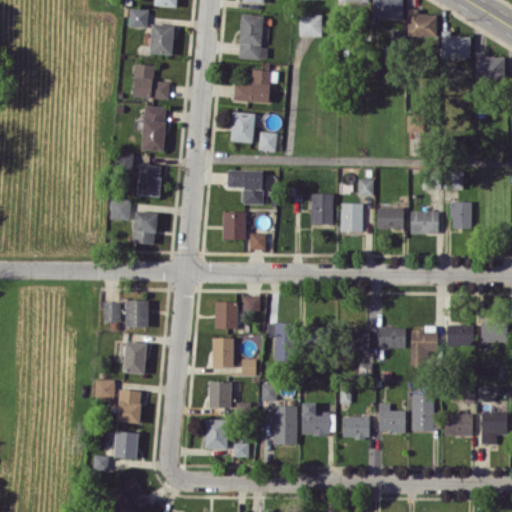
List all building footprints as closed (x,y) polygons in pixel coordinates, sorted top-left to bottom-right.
[(372,0),(373,19),(403,19),(402,0),(372,0)] [(128,26),(147,26),(148,8),(129,7),(128,26)] [(407,35),(436,35),(436,13),(418,13),(418,8),(407,8),(407,35)] [(261,46),(262,13),(240,13),(238,56),(267,57),(267,46),(261,46)] [(322,35),(322,13),(299,13),(299,34),(322,35)] [(173,24),(150,23),(149,52),(172,53),(173,24)] [(470,35),(450,34),(450,30),(441,30),(440,55),(470,56),(470,35)] [(475,79),(504,79),(504,55),(484,55),(484,50),(475,50),(475,79)] [(168,97),(168,80),(153,80),(154,63),(134,63),(133,96),(168,97)] [(234,82),(233,99),(269,101),(270,80),(277,81),(277,69),(251,68),(251,83),(234,82)] [(163,149),(166,105),(144,104),(141,148),(163,149)] [(255,112),(233,110),(230,139),(251,141),(255,112)] [(422,113),(406,114),(407,130),(423,129),(422,113)] [(276,131),(259,130),(258,149),(275,149),(276,131)] [(133,151),(117,151),(116,169),(132,169),(133,151)] [(160,164),(138,162),(137,194),(159,195),(160,164)] [(263,169),(227,169),(227,185),(243,186),(243,202),(262,203),(263,169)] [(444,187),(462,188),(463,170),(445,169),(444,187)] [(373,177),(358,178),(358,194),(373,194),(373,177)] [(311,223),(333,222),(333,192),(311,192),(311,223)] [(130,198),(110,197),(110,218),(130,218),(130,198)] [(471,201),(451,200),(450,226),(471,227),(471,201)] [(340,230),(362,230),(363,202),(341,201),(340,230)] [(376,206),(377,227),(403,227),(403,206),(376,206)] [(437,232),(438,210),(410,209),(410,231),(437,232)] [(156,211),(134,210),(133,242),(155,243),(156,211)] [(245,210),(223,210),(222,238),(245,238),(245,210)] [(250,248),(265,248),(265,231),(249,231),(250,248)] [(259,309),(260,295),(243,294),(242,308),(259,309)] [(125,326),(148,326),(148,299),(125,299),(125,326)] [(214,326),(237,327),(237,300),(215,300),(214,326)] [(120,301),(103,301),(104,321),(120,321),(120,301)] [(504,341),(505,321),(481,320),(480,341),(504,341)] [(274,334),(275,361),(292,361),(292,321),(266,321),(266,334),(274,334)] [(473,343),(473,323),(445,323),(445,343),(473,343)] [(411,328),(410,361),(422,362),(423,352),(435,353),(436,325),(425,325),(425,328),(411,328)] [(405,346),(405,326),(378,326),(378,346),(405,346)] [(369,331),(350,330),(350,352),(368,352),(369,331)] [(212,365),(233,365),(233,336),(212,336),(212,365)] [(145,341),(124,341),(123,371),(144,372),(145,341)] [(241,374),(256,374),(256,357),(241,357),(241,374)] [(115,379),(95,378),(94,397),(114,398),(115,379)] [(231,407),(231,380),(208,380),(208,406),(231,407)] [(276,399),(276,382),(261,383),(262,399),(276,399)] [(463,401),(475,402),(476,384),(463,384),(463,401)] [(478,400),(492,400),(493,384),(478,384),(478,400)] [(117,420),(140,421),(141,389),(118,388),(117,420)] [(412,430),(434,429),(433,392),(411,393),(412,430)] [(315,411),(316,401),(302,401),(301,432),(334,433),(335,411),(315,411)] [(378,430),(405,430),(405,409),(390,409),(390,402),(379,402),(378,430)] [(296,443),(297,404),(273,404),(272,442),(296,443)] [(507,411),(481,411),(481,442),(495,443),(496,432),(507,433),(507,411)] [(472,434),(472,412),(444,412),(444,434),(472,434)] [(343,415),(342,436),(369,437),(369,415),(343,415)] [(226,448),(227,418),(205,417),(204,447),(226,448)] [(136,457),(137,431),(115,430),(114,456),(136,457)] [(248,441),(233,442),(233,455),(249,455),(248,441)] [(108,454),(93,453),(92,469),(107,469),(108,454)] [(131,507),(127,498),(142,491),(136,476),(109,487),(120,511),(131,507)]
